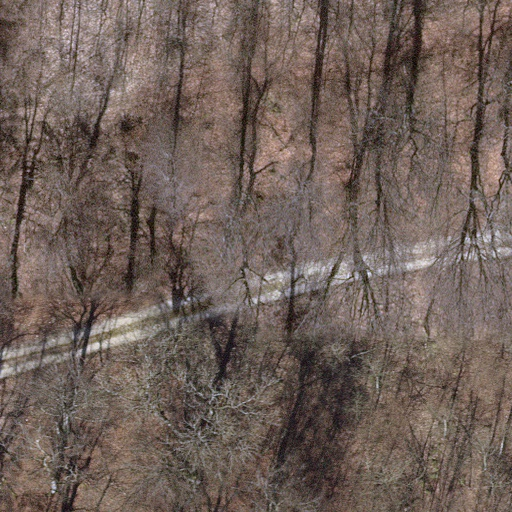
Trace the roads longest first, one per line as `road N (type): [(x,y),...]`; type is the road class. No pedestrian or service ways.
road 1 (track): [(0,370),(366,259),(511,239)]
road 2 (track): [(0,110),(66,113),(511,19)]
